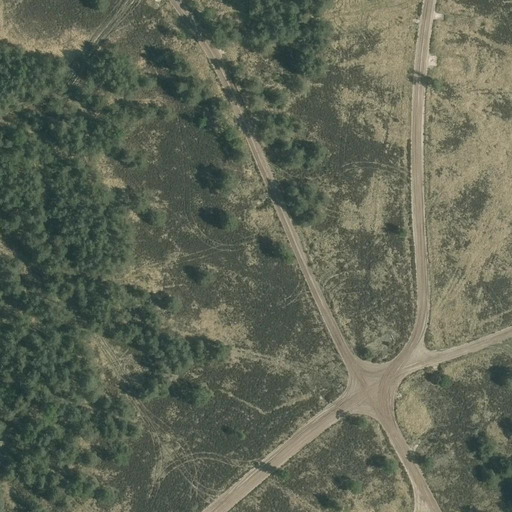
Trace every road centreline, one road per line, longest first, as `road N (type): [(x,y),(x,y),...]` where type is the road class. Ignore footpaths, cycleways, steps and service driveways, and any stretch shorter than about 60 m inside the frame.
road 1 (unknown): [(176,0),(203,38),(334,330),(370,388)]
road 2 (unknown): [(215,511),(370,388)]
